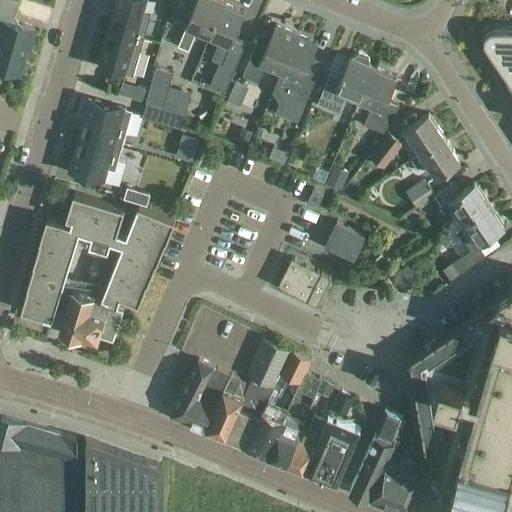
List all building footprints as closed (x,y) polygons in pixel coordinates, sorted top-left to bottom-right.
[(0,0),(0,6),(21,11),(23,0),(0,0)] [(143,38),(150,13),(143,11),(145,0),(117,0),(109,28),(143,38)] [(215,0),(196,0),(178,45),(188,49),(196,31),(209,36),(223,3),(215,0)] [(223,3),(209,36),(219,40),(211,59),(219,62),(210,85),(225,91),(245,44),(233,39),(244,12),(223,3)] [(258,38),(242,75),(257,81),(264,66),(280,72),(296,34),(275,25),(268,42),(258,38)] [(484,36),(484,42),(486,45),(511,84),(511,27),(495,28),(491,29),(488,30),(484,36)] [(132,75),(143,38),(109,28),(98,66),(132,75)] [(280,72),(273,89),(287,95),(280,110),(299,118),(319,71),(308,66),(317,43),(296,34),(280,72)] [(1,63),(38,63),(38,53),(15,53),(15,46),(1,45),(1,63)] [(358,53),(352,57),(349,56),(338,82),(328,78),(317,104),(338,113),(346,94),(360,100),(374,67),(370,65),(368,58),(358,53)] [(155,66),(145,101),(147,102),(163,106),(173,71),(155,66)] [(397,77),(374,67),(360,100),(371,105),(363,124),(383,132),(391,123),(398,106),(386,101),(397,77)] [(89,98),(79,134),(122,146),(132,110),(89,98)] [(146,105),(142,117),(181,128),(185,113),(163,106),(147,102),(146,105)] [(405,129),(420,152),(444,137),(428,114),(405,129)] [(369,155),(384,166),(403,142),(388,130),(369,155)] [(79,134),(68,171),(104,181),(107,168),(115,170),(118,160),(122,146),(79,134)] [(427,162),(437,177),(460,161),(444,137),(420,152),(420,153),(410,159),(417,169),(427,162)] [(433,193),(424,180),(406,192),(415,205),(433,193)] [(125,182),(121,193),(149,203),(152,192),(125,182)] [(454,228),(489,205),(475,183),(440,207),(449,220),(443,224),(448,232),(454,228)] [(323,193),(313,188),(307,202),(316,207),(323,193)] [(48,217),(41,240),(41,241),(35,263),(35,264),(29,286),(29,287),(23,308),(23,309),(23,310),(45,316),(53,319),(80,231),(124,244),(106,290),(103,296),(107,298),(107,299),(74,289),(62,328),(65,329),(65,333),(74,335),(76,333),(80,334),(80,332),(97,337),(97,336),(99,330),(115,335),(117,327),(118,327),(125,305),(119,303),(121,296),(139,303),(140,303),(148,282),(149,282),(157,262),(158,262),(158,261),(166,241),(167,241),(167,240),(176,219),(176,218),(175,218),(140,204),(139,204),(139,205),(128,234),(118,231),(125,208),(126,208),(125,208),(125,207),(75,192),(74,192),(74,193),(67,216),(67,217),(68,217),(73,219),(72,223),(49,217),(48,217)] [(504,226),(489,205),(454,228),(469,250),(490,236),(504,226)] [(362,234),(333,220),(323,243),(351,257),(362,234)] [(451,263),(440,270),(447,282),(457,276),(456,275),(477,261),(497,247),(490,236),(469,250),(451,263)] [(391,268),(382,254),(369,263),(378,277),(391,268)] [(276,283),(317,302),(329,276),(288,256),(276,283)] [(420,276),(409,262),(393,275),(403,289),(420,276)] [(511,288),(409,358),(433,502),(434,505),(435,508),(437,511),(501,511),(502,511),(503,508),(511,478),(511,288)] [(170,414),(246,445),(267,399),(273,385),(274,385),(279,373),(291,349),(263,337),(247,373),(252,376),(249,382),(240,378),(239,379),(214,366),(198,359),(170,414)] [(279,373),(293,379),(288,388),(294,395),(292,397),(293,398),(305,370),(306,371),(310,360),(291,349),(279,373)] [(171,379),(181,381),(186,359),(176,356),(171,379)] [(333,385),(321,379),(318,388),(317,390),(328,396),(333,385)] [(285,415),(284,414),(286,408),(276,403),(267,399),(246,445),(268,454),(272,446),(285,415)] [(385,409),(376,430),(395,438),(369,495),(412,511),(415,469),(408,420),(385,409)] [(337,482),(349,455),(361,427),(329,413),(325,421),(317,440),(304,468),(337,482)] [(302,422),(285,415),(272,446),(268,454),(286,462),(302,422)] [(304,469),(304,468),(317,440),(325,421),(313,416),(309,425),(302,422),(286,462),(304,469)] [(0,511),(55,511),(63,442),(0,429),(0,511)] [(369,496),(369,495),(395,438),(376,430),(350,487),(369,496)] [(83,511),(159,511),(160,467),(160,464),(84,436),(83,511)]
